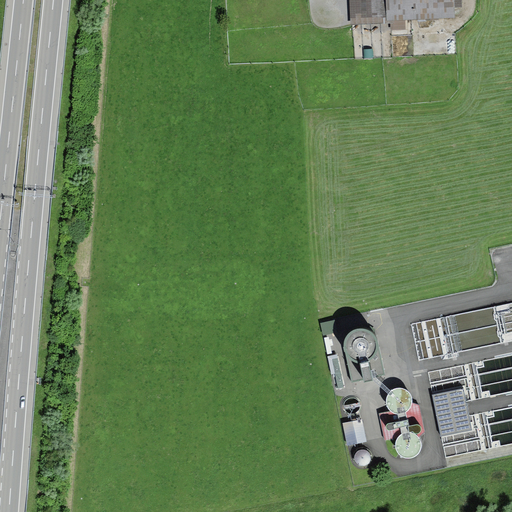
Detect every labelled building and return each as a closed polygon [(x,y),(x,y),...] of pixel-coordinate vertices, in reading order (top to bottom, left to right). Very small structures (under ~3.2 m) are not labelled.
[(350,0),(352,27),(392,25),(391,22),(456,19),(454,0),(350,0)] [(347,341),(350,346),(354,350),(359,351),(364,351),(370,350),(374,346),(377,342),(378,337),(377,332),(375,327),(372,323),(368,321),(363,320),(357,320),(353,323),(349,326),(347,331),(346,336),(347,341)] [(347,341),(346,336),(343,339),(352,380),(385,374),(378,337),(377,342),(374,346),(370,350),(364,351),(359,351),(354,350),(350,346),(347,341)] [(339,353),(330,354),(334,387),(344,386),(339,353)] [(398,409),(402,409),(405,408),(409,406),(410,404),(412,401),(412,397),(412,393),(410,389),(407,387),(403,385),(399,384),(395,385),(392,387),(389,390),(388,394),(387,398),(388,402),(391,405),(394,408),(398,409)] [(462,387),(434,393),(436,407),(440,422),(442,433),(470,427),(462,387)] [(398,409),(394,408),(379,411),(386,438),(397,435),(400,432),(403,430),(407,429),(411,429),(415,430),(418,433),(424,430),(419,404),(412,401),(410,404),(409,406),(405,408),(402,409),(398,409)] [(362,418),(344,421),(348,443),(366,439),(362,418)] [(397,447),(400,451),(403,453),(407,454),(412,453),(415,452),(418,449),(420,445),(421,441),(420,437),(418,433),(415,430),(411,429),(407,429),(403,430),(400,432),(397,435),(396,439),(396,443),(397,447)] [(356,449),(358,461),(365,460),(363,448),(356,449)]
